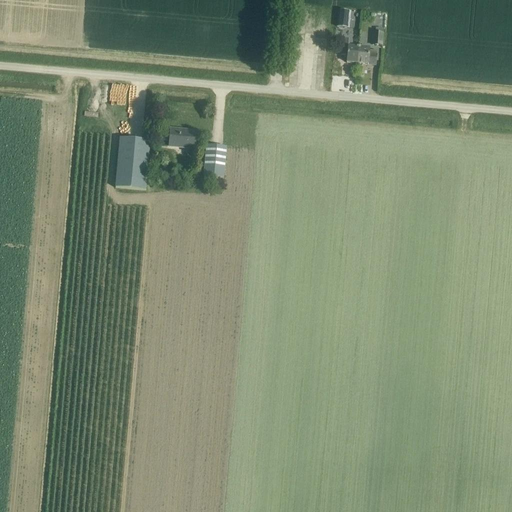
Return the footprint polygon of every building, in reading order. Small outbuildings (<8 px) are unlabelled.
[(338,11),(337,24),(347,25),(348,12),(338,11)] [(373,46),(382,46),(383,34),(375,34),(374,34),(373,46)] [(348,64),(357,64),(358,48),(350,47),(351,40),(342,39),(341,55),(349,56),(348,64)] [(358,48),(357,64),(376,66),(377,53),(369,52),(370,49),(358,48)] [(172,131),(171,144),(170,147),(197,149),(198,133),(172,131)] [(115,189),(146,192),(150,142),(120,139),(115,189)] [(224,179),(226,148),(207,147),(205,177),(224,179)]
